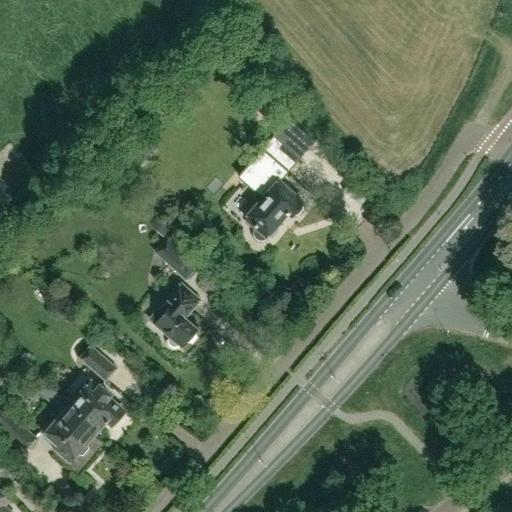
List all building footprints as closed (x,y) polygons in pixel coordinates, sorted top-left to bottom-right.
[(290,122),(266,101),(255,114),(278,135),(290,122)] [(301,209),(300,205),(303,202),(278,181),(245,220),(255,228),(254,233),(256,238),(261,240),(266,239),(275,227),(274,226),(284,215),(285,217),(287,214),(290,217),(292,215),(295,215),(301,209)] [(155,250),(175,269),(187,279),(200,265),(168,236),(155,250)] [(199,331),(184,318),(200,301),(182,284),(159,310),(157,309),(150,317),(171,336),(169,343),(174,347),(181,345),(183,347),(187,342),(190,341),(199,331)] [(117,368),(93,346),(82,359),(106,381),(117,368)] [(123,412),(108,398),(110,395),(93,380),(70,405),(67,403),(63,407),(94,435),(103,425),(109,423),(112,425),(123,412)] [(59,396),(42,381),(35,389),(52,404),(59,396)] [(28,428),(19,420),(17,422),(0,406),(0,427),(26,450),(36,439),(26,431),(28,428)] [(86,444),(94,435),(63,407),(42,431),(58,445),(55,448),(71,463),(76,456),(81,456),(88,448),(86,444)] [(9,511),(4,506),(10,501),(0,490),(0,511),(9,511)]
